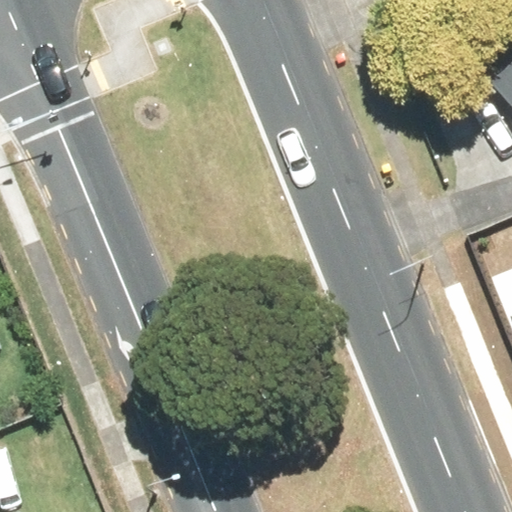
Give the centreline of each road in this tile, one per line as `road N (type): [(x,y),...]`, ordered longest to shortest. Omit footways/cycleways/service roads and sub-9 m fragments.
road 1 (primary): [(215,511),(3,0)]
road 2 (primary): [(253,0),(464,511)]
